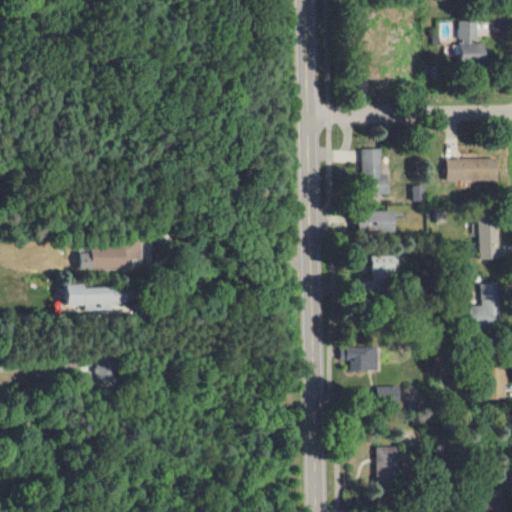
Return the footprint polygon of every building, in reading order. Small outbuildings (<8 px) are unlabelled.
[(476,20),(456,21),(457,61),(484,61),(484,42),(476,42),(476,20)] [(388,194),(388,174),(381,174),(380,148),(361,149),(362,195),(388,194)] [(446,179),(496,180),(497,159),(446,158),(446,179)] [(412,201),(423,200),(422,185),(411,185),(412,201)] [(394,211),(358,210),(358,232),(394,233),(394,211)] [(498,259),(497,215),(477,216),(478,259),(498,259)] [(123,269),(123,259),(138,259),(137,244),(87,244),(87,253),(76,253),(76,270),(123,269)] [(371,279),(394,278),(393,255),(371,256),(371,279)] [(499,310),(498,283),(478,284),(479,305),(469,306),(469,323),(492,322),(491,310),(499,310)] [(109,287),(80,287),(80,284),(64,284),(64,306),(80,305),(80,311),(98,310),(98,305),(110,304),(109,287)] [(376,347),(339,347),(339,360),(348,360),(348,370),(376,369),(376,347)] [(92,358),(91,382),(111,383),(112,359),(92,358)] [(487,399),(504,399),(503,366),(485,366),(487,399)] [(398,386),(375,386),(375,401),(398,401),(398,386)] [(399,447),(374,447),(373,478),(398,478),(399,447)]
